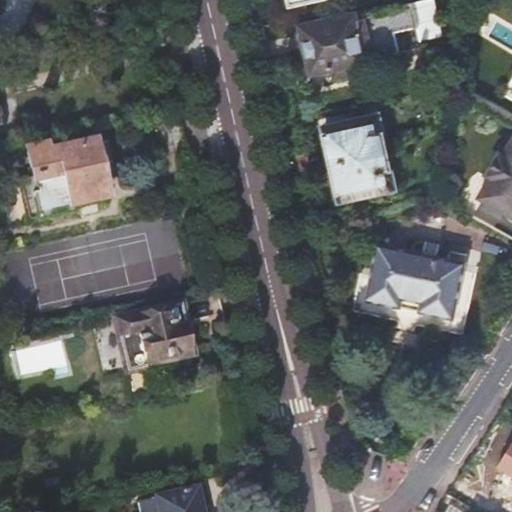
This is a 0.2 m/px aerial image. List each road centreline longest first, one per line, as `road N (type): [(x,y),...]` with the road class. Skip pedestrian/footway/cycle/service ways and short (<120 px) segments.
road 1 (secondary): [(275,303),(208,0)]
road 2 (secondary): [(342,511),(275,303)]
road 3 (secondary): [(275,303),(305,511)]
road 4 (residential): [(511,351),(408,496),(384,511)]
